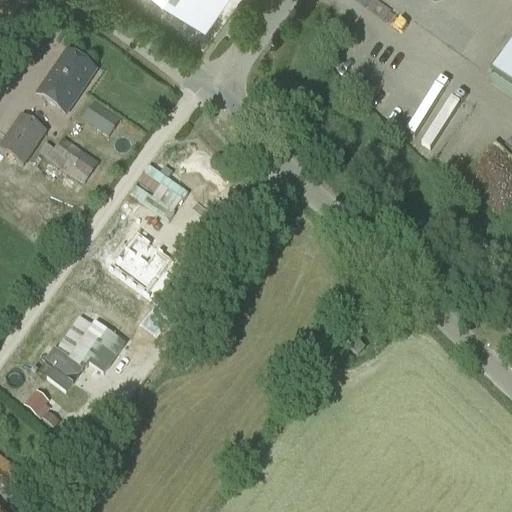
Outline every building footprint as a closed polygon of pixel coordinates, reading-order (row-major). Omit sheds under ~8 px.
[(180,0),(204,17),(216,0),(180,0)] [(32,52),(38,42),(25,34),(19,44),(32,52)] [(511,51),(490,83),(511,98),(511,51)] [(65,117),(94,74),(66,55),(37,97),(65,117)] [(93,104),(81,123),(108,141),(121,122),(93,104)] [(46,135),(20,117),(0,147),(0,154),(23,170),(46,135)] [(38,155),(84,187),(99,164),(53,133),(38,155)] [(150,296),(170,267),(132,240),(112,269),(145,292),(150,296)] [(94,326),(74,355),(76,356),(76,358),(71,365),(53,351),(44,364),(66,380),(78,379),(82,373),(75,368),(80,360),(105,377),(125,348),(94,326)] [(356,345),(349,352),(357,359),(363,352),(356,345)] [(0,485),(16,496),(30,474),(0,455),(0,485)]
